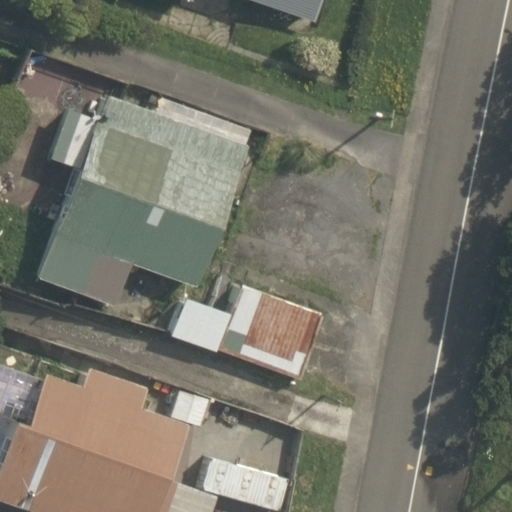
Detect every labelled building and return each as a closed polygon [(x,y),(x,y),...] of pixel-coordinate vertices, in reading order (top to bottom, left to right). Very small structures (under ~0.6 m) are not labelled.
[(183,0),(242,0),(308,23),(315,0),(182,0),(184,0),(183,0)] [(88,118),(67,111),(78,78),(24,59),(0,129),(0,153),(46,170),(49,159),(68,166),(30,275),(110,303),(125,261),(191,284),(239,144),(97,94),(88,118)] [(160,335),(294,380),(316,315),(231,286),(222,314),(173,297),(160,335)] [(202,511),(208,496),(158,479),(177,421),(128,404),(134,386),(74,365),(68,382),(29,369),(27,376),(0,366),(0,501),(31,511),(202,511)] [(195,425),(203,398),(173,390),(165,416),(195,425)]
